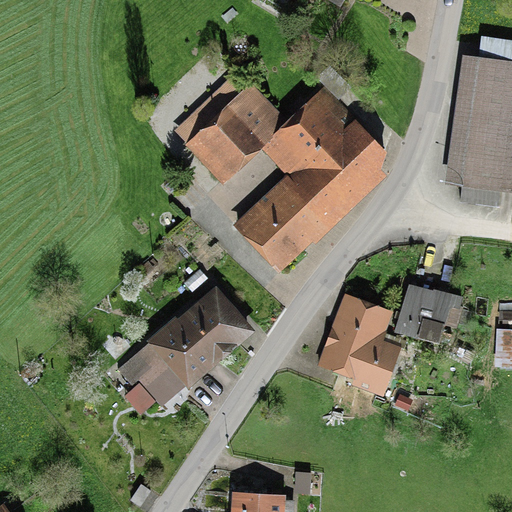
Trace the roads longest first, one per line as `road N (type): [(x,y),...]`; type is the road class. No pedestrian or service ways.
road 1 (residential): [(177,511),(305,313),(383,211),(423,124),(452,0)]
road 2 (track): [(383,211),(511,230)]
